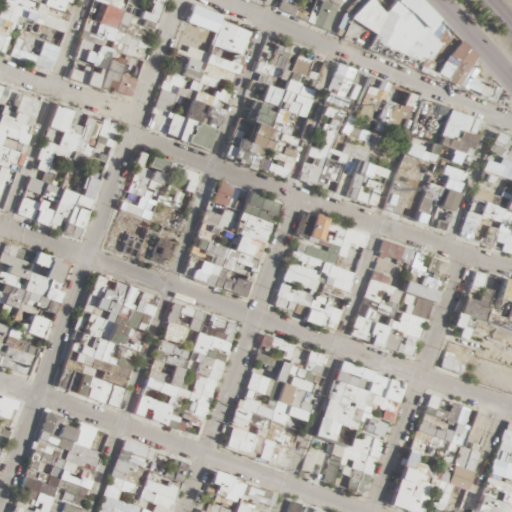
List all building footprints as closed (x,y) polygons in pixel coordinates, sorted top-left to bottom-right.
[(72,0),(0,0),(0,52),(49,71),(51,71),(60,46),(60,31),(65,31),(69,21),(69,13),(72,6),(72,0)] [(120,0),(96,0),(96,23),(120,23),(120,0)] [(150,131),(210,148),(218,123),(170,110),(175,95),(182,97),(185,86),(197,89),(213,32),(181,23),(150,131)] [(129,101),(142,57),(80,39),(67,82),(129,101)] [(315,84),(276,77),(278,71),(259,67),(258,72),(265,74),(252,143),(243,141),(244,136),(240,135),(235,160),(278,169),(280,156),(286,157),(288,148),(281,147),(288,113),(309,117),(315,84)] [(0,82),(0,208),(4,210),(10,192),(21,196),(14,214),(64,232),(74,204),(87,208),(118,125),(28,92),(33,78),(23,74),(18,89),(0,82)] [(198,111),(200,103),(192,101),(189,109),(198,111)] [(462,166),(444,161),(441,172),(459,177),(462,166)] [(184,276),(246,296),(278,201),(246,190),(239,214),(208,204),(184,276)] [(343,244),(347,220),(314,214),(309,238),(343,244)] [(274,307),(326,320),(329,310),(310,305),(323,257),(289,248),(274,307)] [(0,362),(24,373),(35,374),(46,347),(48,314),(46,313),(39,307),(47,297),(54,283),(61,275),(57,271),(57,262),(57,261),(44,256),(40,256),(37,260),(34,265),(26,275),(0,273),(0,301),(1,303),(0,305),(0,362)] [(415,355),(440,280),(408,269),(401,291),(391,288),(394,278),(372,271),(351,333),(415,355)] [(120,405),(126,385),(129,385),(156,291),(93,273),(59,387),(120,405)] [(157,420),(162,401),(170,403),(164,424),(200,434),(231,318),(167,300),(136,414),(157,420)] [(304,417),(320,373),(287,362),(294,342),(265,332),(261,343),(283,351),(261,413),(284,421),(287,411),(304,417)] [(379,456),(387,420),(369,415),(374,392),(398,398),(404,375),(336,359),(318,432),(332,435),(335,421),(352,425),(346,448),(379,456)] [(396,501),(438,511),(448,511),(455,486),(469,489),(490,408),(425,391),(396,501)] [(0,454),(15,409),(0,403),(0,454)] [(110,427),(46,407),(14,511),(81,511),(84,505),(95,509),(94,511),(150,511),(151,511),(172,511),(189,461),(152,449),(153,445),(122,436),(105,492),(97,499),(90,492),(110,427)] [(255,448),(256,427),(228,425),(226,446),(255,448)] [(265,511),(267,507),(245,503),(258,488),(248,479),(226,505),(224,511),(265,511)] [(511,511),(511,493),(483,485),(475,511),(511,511)]
